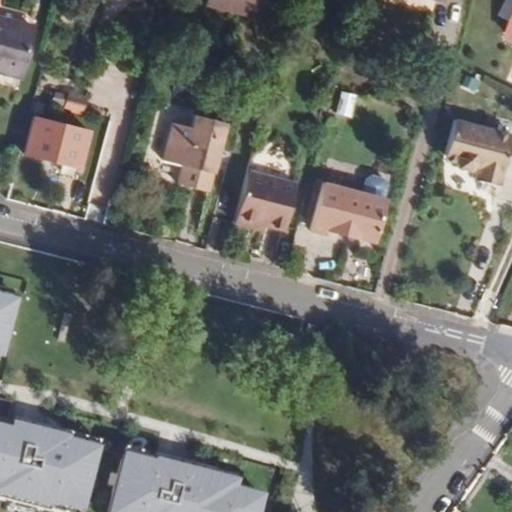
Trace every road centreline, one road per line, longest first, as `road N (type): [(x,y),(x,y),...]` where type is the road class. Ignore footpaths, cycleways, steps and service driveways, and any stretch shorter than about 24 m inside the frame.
road 1 (residential): [(0,227),(511,359)]
road 2 (residential): [(511,394),(430,511)]
